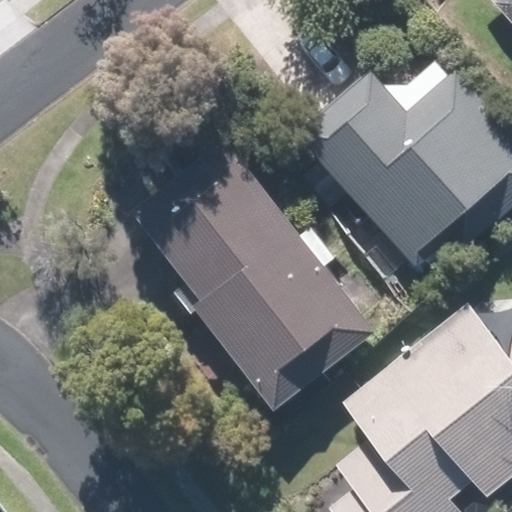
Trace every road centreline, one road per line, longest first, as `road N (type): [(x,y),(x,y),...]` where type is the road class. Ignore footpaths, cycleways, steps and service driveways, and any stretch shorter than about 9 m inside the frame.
road 1 (residential): [(0,367),(22,379),(124,511)]
road 2 (residential): [(0,97),(125,0)]
